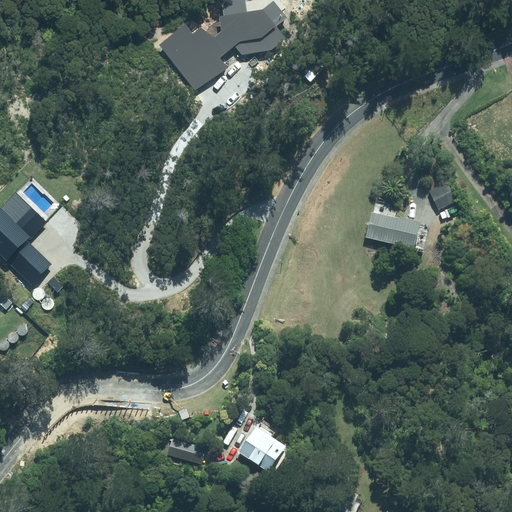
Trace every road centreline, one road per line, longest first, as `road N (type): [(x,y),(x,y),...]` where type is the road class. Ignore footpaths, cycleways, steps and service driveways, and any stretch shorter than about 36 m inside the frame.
road 1 (residential): [(0,466),(53,402),(71,394),(196,385),(227,353),(300,175),(338,123),(387,90),(511,42)]
road 2 (unknown): [(406,98),(511,232)]
